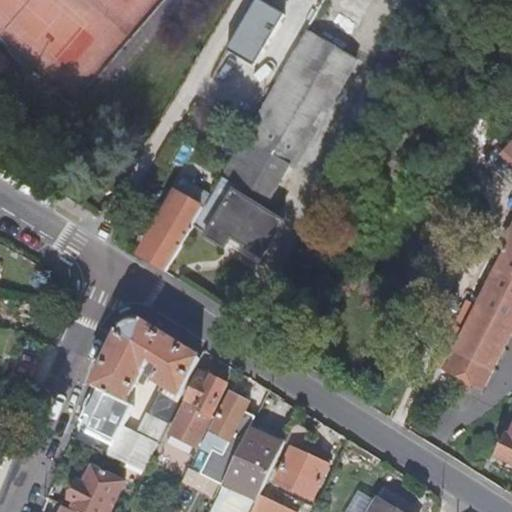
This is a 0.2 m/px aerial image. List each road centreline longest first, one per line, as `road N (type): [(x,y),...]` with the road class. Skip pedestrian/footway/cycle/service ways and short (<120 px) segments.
road 1 (tertiary): [(503,511),(116,268)]
road 2 (residential): [(242,0),(88,251)]
road 3 (unclassified): [(116,268),(16,492)]
